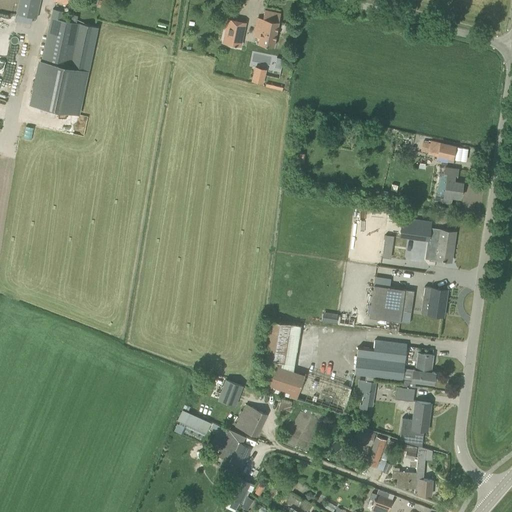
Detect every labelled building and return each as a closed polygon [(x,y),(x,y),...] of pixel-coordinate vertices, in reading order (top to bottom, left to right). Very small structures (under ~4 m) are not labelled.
[(32,18),(36,18),(39,0),(18,0),(15,14),(16,14),(32,18)] [(52,9),(41,61),(38,61),(29,105),(79,115),(98,27),(82,24),(76,22),(77,15),(72,14),(70,21),(63,20),(65,11),(52,9)] [(258,44),(273,47),(280,13),(265,10),(261,30),(256,29),(254,37),(259,38),(258,44)] [(227,19),(225,32),(232,33),(229,44),(241,47),(246,23),(227,19)] [(265,71),(255,68),(252,80),(262,83),(265,71)] [(428,154),(436,156),(439,143),(430,141),(430,143),(424,141),(422,151),(428,152),(428,154)] [(455,146),(439,143),(436,156),(452,159),(455,146)] [(463,182),(454,181),(454,178),(456,178),(458,169),(445,167),(440,166),(438,175),(439,176),(436,193),(435,201),(450,203),(451,196),(460,197),(463,182)] [(455,232),(440,229),(435,259),(451,261),(455,232)] [(384,234),(381,256),(391,257),(394,236),(384,234)] [(414,291),(374,284),(369,316),(400,321),(402,310),(411,311),(414,291)] [(421,313),(443,316),(447,290),(425,286),(421,313)] [(338,314),(331,313),(330,322),(336,323),(338,314)] [(289,369),(301,327),(273,319),(254,387),(314,403),(315,399),(343,407),(350,385),(303,371),(302,373),(289,369)] [(414,388),(415,381),(412,381),(403,380),(404,368),(407,343),(374,340),(373,349),(357,347),(354,374),(354,375),(401,380),(401,386),(414,388)] [(412,381),(412,380),(433,383),(435,372),(430,372),(433,355),(418,353),(416,369),(404,368),(403,380),(412,381)] [(234,406),(242,386),(226,379),(218,400),(234,406)] [(363,396),(362,405),(360,404),(359,412),(363,412),(364,405),(371,406),(374,382),(360,380),(358,396),(363,396)] [(397,386),(395,398),(413,400),(414,388),(401,386),(397,386)] [(285,413),(286,410),(289,411),(292,402),(282,399),(281,401),(280,401),(277,411),(285,413)] [(402,419),(399,437),(401,437),(401,440),(418,446),(421,446),(423,430),(427,431),(431,403),(415,401),(412,420),(402,419)] [(267,414),(251,407),(245,404),(235,426),(256,436),(267,414)] [(182,409),(177,419),(205,433),(210,422),(182,409)] [(251,447),(241,443),(244,436),(229,429),(216,454),(242,467),(251,447)] [(374,434),(359,429),(355,442),(370,447),(374,434)] [(387,440),(376,437),(366,464),(377,468),(387,440)] [(386,462),(393,443),(389,441),(381,460),(386,462)] [(404,457),(414,459),(417,447),(404,444),(403,450),(406,451),(404,457)] [(414,493),(415,493),(419,450),(418,449),(416,472),(398,471),(399,467),(393,467),(392,477),(398,478),(397,486),(415,488),(414,493)] [(419,450),(415,493),(418,493),(418,494),(431,495),(432,480),(423,479),(425,450),(419,450)] [(386,462),(382,471),(387,473),(391,464),(386,462)] [(240,501),(249,482),(237,476),(228,495),(240,501)] [(226,478),(223,484),(228,487),(231,481),(226,478)] [(292,491),(296,484),(291,481),(287,488),(292,491)] [(259,496),(264,487),(260,484),(254,493),(259,496)] [(314,497),(310,491),(304,494),(308,500),(314,497)] [(376,494),(373,502),(389,508),(392,500),(376,494)] [(247,511),(251,505),(245,501),(241,508),(247,511)]
